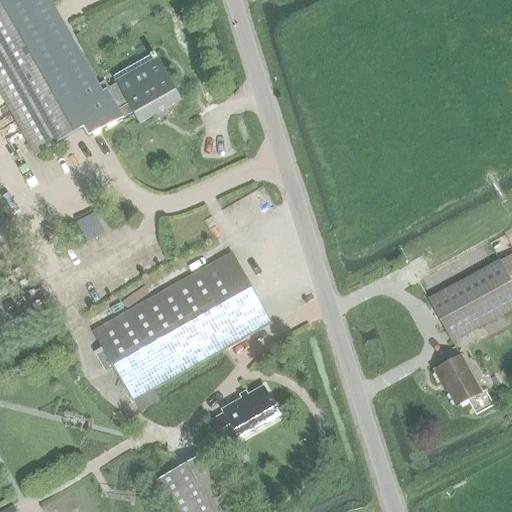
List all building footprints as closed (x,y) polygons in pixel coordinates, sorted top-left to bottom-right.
[(138,125),(180,101),(164,71),(153,53),(113,75),(117,84),(108,89),(104,82),(98,85),(49,0),(0,0),(0,96),(35,158),(83,131),(87,139),(132,113),(138,125)] [(0,171),(32,153),(0,96),(0,171)] [(76,223),(87,243),(104,234),(93,214),(76,223)] [(152,390),(269,324),(230,254),(91,332),(131,402),(133,401),(152,390)] [(451,344),(511,310),(511,286),(499,262),(427,301),(451,344)] [(455,408),(480,395),(460,357),(433,372),(441,386),(443,385),(455,408)] [(237,441),(279,417),(262,388),(220,412),(222,415),(208,424),(221,446),(235,438),(237,441)] [(152,390),(133,401),(140,414),(160,403),(152,390)] [(230,511),(199,457),(157,482),(174,511),(230,511)]
